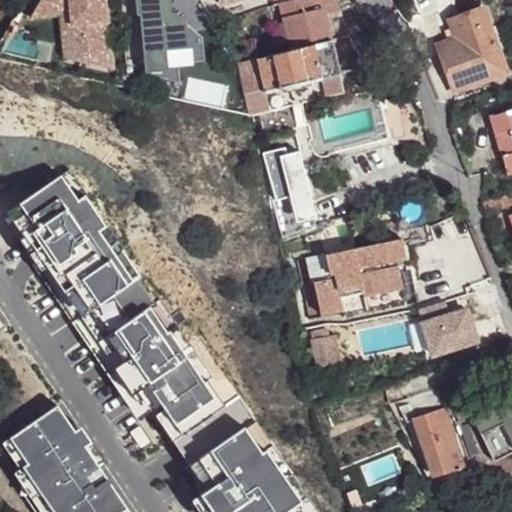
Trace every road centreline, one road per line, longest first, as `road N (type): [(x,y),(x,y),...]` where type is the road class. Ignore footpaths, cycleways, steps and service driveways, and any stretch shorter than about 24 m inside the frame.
road 1 (residential): [(511,303),(394,33)]
road 2 (residential): [(155,511),(0,285)]
road 3 (unknown): [(47,354),(91,321),(114,326),(194,398),(227,443)]
